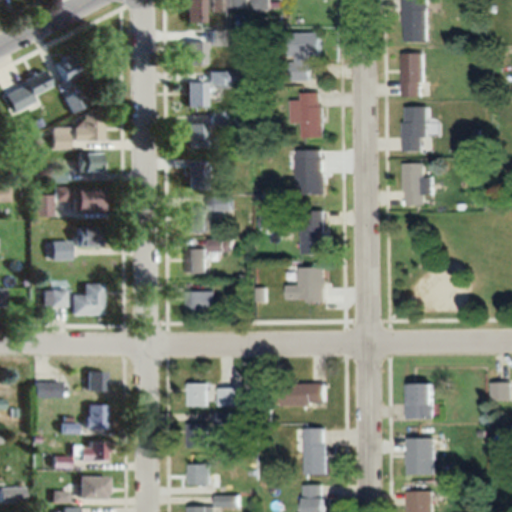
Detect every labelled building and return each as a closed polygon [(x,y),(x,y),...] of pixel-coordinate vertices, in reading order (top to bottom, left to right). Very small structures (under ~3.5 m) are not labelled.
[(184,0),(185,22),(204,22),(203,0),(184,0)] [(226,11),(226,0),(210,0),(211,11),(226,11)] [(273,9),(272,0),(255,0),(255,9),(273,9)] [(428,0),(404,0),(405,40),(429,40),(428,0)] [(229,45),(229,29),(210,29),(210,45),(229,45)] [(312,55),(321,55),(321,33),(293,33),(293,81),(312,81),(312,55)] [(205,64),(205,41),(185,41),(185,64),(205,64)] [(424,95),(424,52),(404,52),(404,95),(424,95)] [(62,81),(81,73),(72,53),(53,61),(62,81)] [(50,85),(43,71),(2,89),(12,112),(34,101),(31,94),(50,85)] [(208,83),(229,83),(229,72),(208,72),(208,83)] [(205,107),(205,81),(185,81),(185,107),(205,107)] [(70,112),(85,106),(78,89),(63,96),(70,112)] [(429,106),(405,106),(405,150),(429,150),(429,106)] [(71,141),(100,141),(100,115),(81,115),(81,127),(71,127),(71,141)] [(186,148),(205,148),(205,124),(186,124),(186,148)] [(76,171),(100,171),(100,153),(76,153),(76,171)] [(326,195),(326,158),(298,158),(298,195),(326,195)] [(425,163),(405,163),(405,205),(425,205),(425,195),(434,195),(434,173),(425,173),(425,163)] [(46,166),(46,182),(63,182),(63,166),(46,166)] [(187,189),(207,189),(207,167),(187,167),(187,189)] [(0,201),(10,201),(10,186),(0,185),(0,201)] [(72,189),(72,211),(100,211),(100,189),(72,189)] [(51,195),(33,195),(33,215),(51,215),(51,195)] [(187,207),(187,232),(207,232),(207,207),(187,207)] [(303,254),(326,254),(326,210),(303,210),(303,254)] [(76,247),(98,247),(98,227),(76,227),(76,247)] [(50,240),(50,259),(69,259),(69,240),(50,240)] [(207,249),(188,249),(188,273),(207,273),(207,249)] [(289,284),(289,301),(327,301),(327,267),(301,267),(300,284),(289,284)] [(101,284),(81,284),(81,295),(70,295),(70,314),(101,314),(101,284)] [(65,289),(42,289),(42,307),(65,307),(65,289)] [(216,315),(216,292),(188,292),(188,315),(216,315)] [(105,371),(86,371),(86,390),(105,390),(105,371)] [(34,397),(60,397),(60,381),(34,381),(34,397)] [(511,382),(493,382),(493,401),(511,401),(511,382)] [(190,406),(209,406),(209,383),(190,383),(190,406)] [(326,404),(326,383),(284,383),(284,404),(326,404)] [(434,383),(408,383),(408,418),(434,418),(434,383)] [(243,387),(220,387),(220,406),(243,406),(243,387)] [(84,429),(106,429),(106,404),(84,404),(84,429)] [(241,413),(217,412),(217,425),(241,425),(241,413)] [(210,447),(210,423),(189,423),(189,447),(210,447)] [(306,427),(306,474),(327,474),(327,427),(306,427)] [(409,474),(435,474),(435,437),(409,437),(409,474)] [(106,441),(71,441),(71,460),(106,460),(106,441)] [(68,467),(68,456),(52,456),(52,467),(68,467)] [(191,484),(212,484),(212,463),(191,463),(191,484)] [(78,498),(108,498),(108,476),(78,476),(78,498)] [(304,511),(326,511),(327,484),(305,484),(304,511)] [(0,501),(24,502),(24,487),(0,486),(0,501)] [(410,490),(409,511),(434,511),(435,490),(410,490)] [(240,495),(218,495),(218,506),(240,506),(240,495)]
